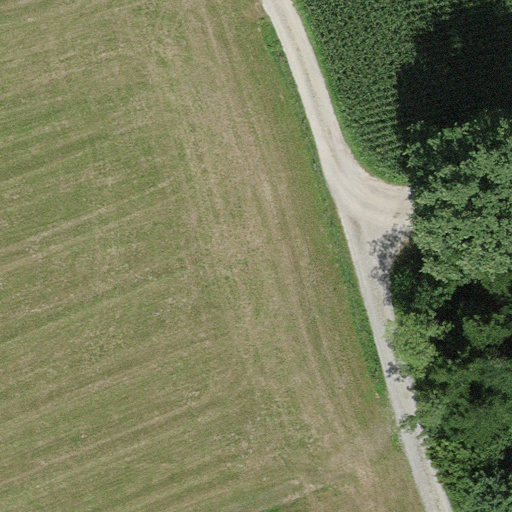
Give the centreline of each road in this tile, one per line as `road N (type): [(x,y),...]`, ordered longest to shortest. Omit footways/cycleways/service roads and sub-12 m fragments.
road 1 (track): [(277,0),(351,208),(442,511)]
road 2 (track): [(243,511),(416,433)]
road 3 (track): [(351,208),(511,173)]
